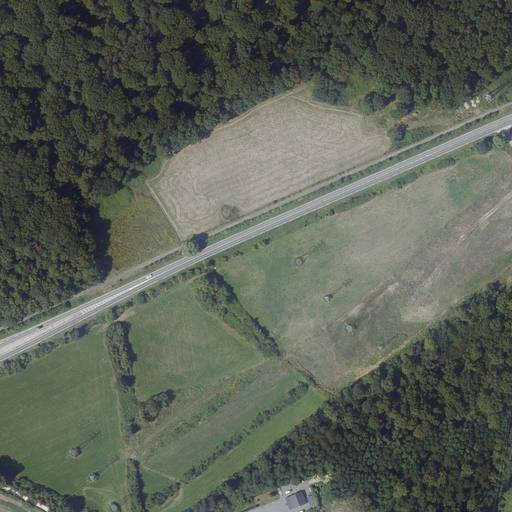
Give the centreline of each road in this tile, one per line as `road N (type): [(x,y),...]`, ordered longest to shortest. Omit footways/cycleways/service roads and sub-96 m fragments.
road 1 (secondary): [(511,118),(179,264)]
road 2 (secondary): [(0,359),(179,264)]
road 3 (secondary): [(179,264),(21,335)]
